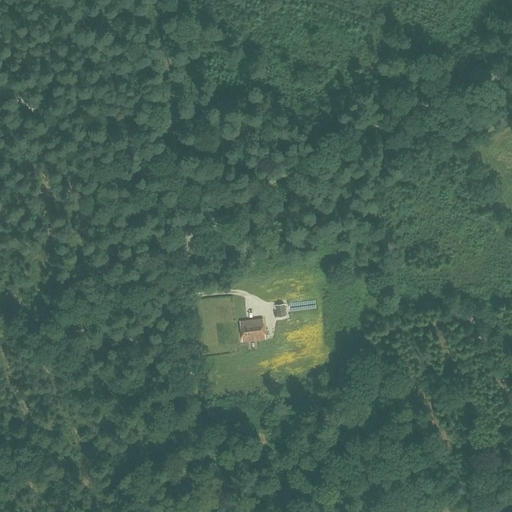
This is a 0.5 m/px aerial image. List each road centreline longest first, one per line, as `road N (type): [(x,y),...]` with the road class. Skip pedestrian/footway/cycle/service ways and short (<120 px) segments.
road 1 (track): [(155,0),(183,226),(180,260)]
road 2 (track): [(0,87),(101,160),(157,218),(180,260)]
road 3 (residential): [(198,511),(180,260)]
road 4 (track): [(183,285),(135,312),(0,334)]
